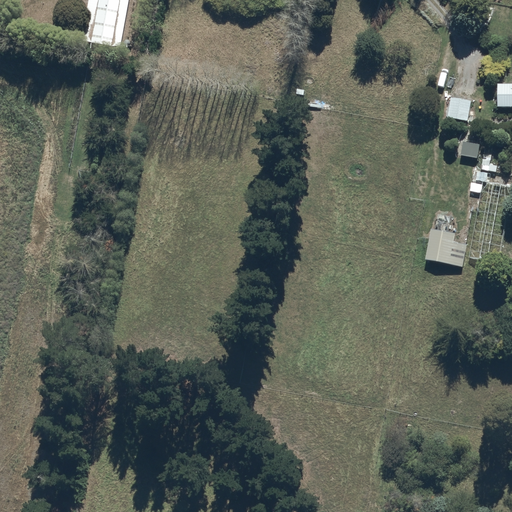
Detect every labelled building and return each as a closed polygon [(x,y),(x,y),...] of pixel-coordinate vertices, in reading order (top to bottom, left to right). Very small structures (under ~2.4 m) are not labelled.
[(511,88),(499,88),(499,112),(511,111),(511,88)] [(472,103),(452,100),(449,120),(469,124),(472,103)] [(459,144),(456,158),(478,162),(481,148),(459,144)] [(495,151),(485,150),(481,172),(496,175),(497,169),(492,168),(495,151)] [(456,238),(432,234),(427,265),(464,271),(468,249),(455,246),(456,238)] [(469,279),(468,279),(467,279),(466,279),(465,280),(464,281),(463,281),(463,282),(463,283),(462,284),(462,285),(462,286),(463,287),(463,288),(464,289),(465,290),(466,290),(467,291),(468,291),(469,291),(470,291),(471,290),(472,290),(472,289),(473,289),(473,288),(474,288),(474,287),(474,286),(474,285),(474,284),(474,283),(473,282),(473,281),(472,281),(472,280),(471,280),(470,279),(469,279)]
